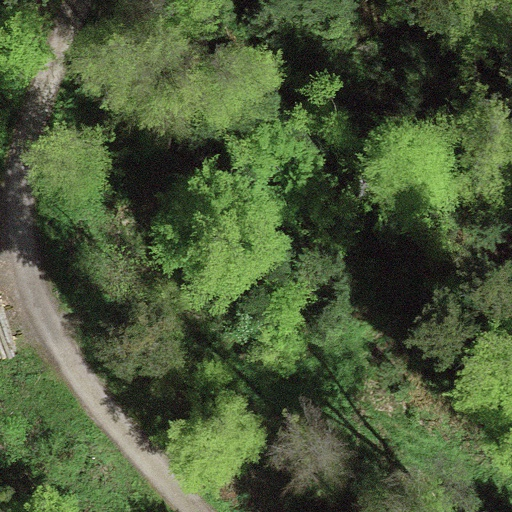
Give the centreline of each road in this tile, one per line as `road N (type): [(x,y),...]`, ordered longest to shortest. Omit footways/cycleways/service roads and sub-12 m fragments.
road 1 (track): [(80,0),(20,133),(19,286),(44,334),(185,475),(210,511)]
road 2 (track): [(44,334),(107,333),(231,367),(511,493)]
